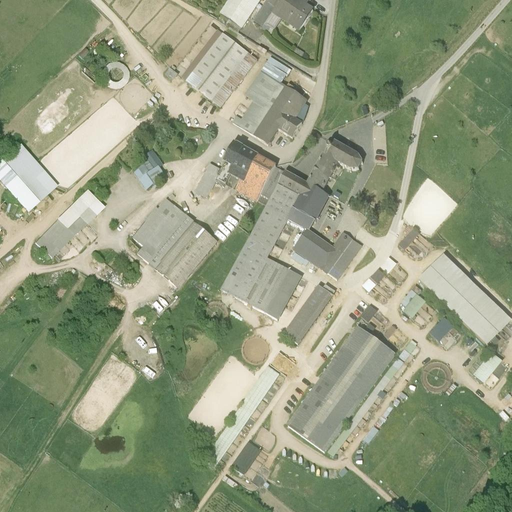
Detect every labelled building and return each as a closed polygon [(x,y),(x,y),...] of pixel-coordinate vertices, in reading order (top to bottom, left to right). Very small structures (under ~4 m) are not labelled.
[(230,0),(221,15),(243,29),(261,0),(230,0)] [(312,11),(306,7),(308,4),(301,0),(268,0),(268,1),(254,23),(272,35),(282,20),(299,31),(312,11)] [(223,108),(257,63),(218,34),(184,79),(223,108)] [(296,122),(307,105),(281,88),(291,74),(269,60),(231,120),(270,145),(278,132),(277,131),(286,116),(296,122)] [(105,68),(109,83),(128,79),(125,64),(105,68)] [(174,82),(179,78),(173,71),(168,75),(174,82)] [(296,122),(286,116),(277,131),(278,132),(292,141),(301,125),(296,122)] [(331,143),(323,158),(338,166),(350,173),(359,172),(362,164),(358,158),(331,143)] [(0,181),(27,211),(57,184),(22,145),(0,165),(0,181)] [(243,185),(257,160),(235,147),(225,166),(232,170),(228,177),(243,185)] [(338,166),(323,158),(307,186),(322,195),(338,166)] [(243,185),(238,194),(256,204),(260,197),(275,169),(257,160),(243,185)] [(214,165),(199,193),(210,199),(226,171),(214,165)] [(134,175),(146,192),(167,178),(160,169),(152,174),(147,166),(134,175)] [(270,202),(285,174),(275,169),(260,197),(270,202)] [(222,291),(278,321),(301,278),(268,260),(288,222),(294,211),(307,186),(285,174),(270,202),(222,291)] [(322,195),(307,186),(294,211),(316,223),(329,199),(322,195)] [(53,262),(106,209),(89,191),(35,245),(53,262)] [(155,273),(194,226),(166,203),(158,213),(156,212),(132,241),(142,249),(135,256),(155,273)] [(294,211),(288,222),(307,233),(316,223),(294,211)] [(155,273),(177,291),(216,244),(194,226),(155,273)] [(294,252),(337,281),(359,250),(342,239),(334,251),(307,233),(294,252)] [(412,233),(399,247),(406,253),(419,239),(412,233)] [(420,284),(488,348),(511,323),(444,260),(420,284)] [(389,261),(381,270),(388,276),(396,268),(389,261)] [(390,277),(400,285),(408,276),(399,267),(390,277)] [(379,272),(363,289),(369,295),(385,278),(379,272)] [(387,278),(373,295),(384,303),(398,287),(387,278)] [(281,334),(299,347),(332,300),(314,288),(281,334)] [(403,314),(413,322),(426,306),(416,298),(403,314)] [(370,308),(362,319),(386,335),(394,323),(370,308)] [(443,321),(430,336),(439,344),(453,329),(443,321)] [(394,327),(386,337),(390,340),(398,330),(394,327)] [(511,343),(511,329),(503,337),(510,345),(511,343)] [(288,430),(323,455),(395,357),(359,331),(288,430)] [(159,366),(162,356),(153,354),(151,365),(159,366)] [(490,356),(473,378),(484,386),(501,365),(490,356)] [(210,457),(222,465),(280,380),(269,372),(210,457)] [(293,421),(304,406),(300,403),(289,418),(293,421)] [(249,447),(235,467),(247,476),(262,455),(249,447)]
